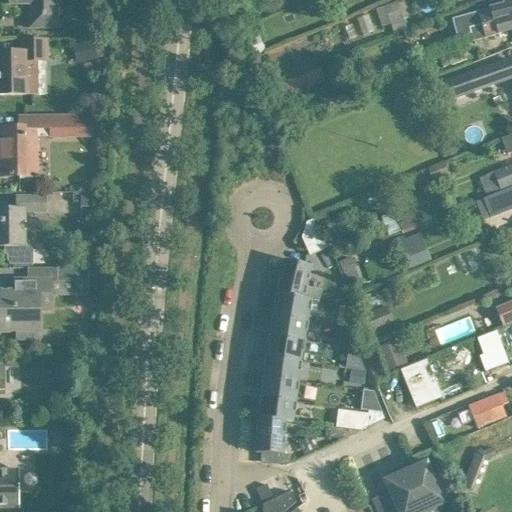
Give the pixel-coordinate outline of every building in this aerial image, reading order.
[(9,0),(9,5),(29,4),(29,29),(57,28),(56,4),(59,4),(58,0),(9,0)] [(451,20),(456,38),(470,33),(470,29),(511,16),(511,0),(497,0),(489,2),(490,9),(451,20)] [(393,35),(406,30),(396,2),(375,10),(381,28),(390,25),(393,35)] [(81,25),(84,19),(74,14),(71,20),(81,25)] [(470,33),(456,38),(456,39),(417,55),(421,65),(438,56),(442,68),(450,65),(450,66),(471,58),(465,43),(484,38),(511,30),(511,16),(470,29),(470,33)] [(252,56),(264,52),(259,36),(247,39),(252,56)] [(38,95),(38,61),(46,61),(46,41),(21,41),(21,53),(0,53),(0,95),(16,95),(38,95)] [(79,44),(83,62),(98,59),(94,41),(79,44)] [(511,67),(509,60),(481,70),(445,82),(450,99),(511,77),(511,67)] [(322,79),(317,68),(277,84),(284,101),(315,88),(312,83),(322,79)] [(311,123),(327,116),(318,94),(302,100),(311,123)] [(49,129),(49,137),(64,137),(64,116),(18,117),(18,129),(0,129),(0,176),(37,176),(36,129),(49,129)] [(511,135),(501,139),(507,155),(511,152),(511,135)] [(449,175),(444,163),(421,172),(396,182),(399,188),(409,184),(411,190),(449,175)] [(478,179),(486,197),(511,187),(511,166),(494,173),(478,179)] [(511,187),(486,197),(485,198),(492,216),(497,214),(511,208),(511,187)] [(81,216),(93,215),(93,196),(81,196),(81,216)] [(0,247),(4,247),(4,251),(7,254),(7,258),(9,261),(9,265),(29,265),(33,265),(33,264),(31,264),(31,246),(24,246),(24,212),(45,212),(45,197),(37,197),(17,197),(17,211),(0,211),(0,247)] [(428,208),(423,198),(392,211),(403,235),(434,222),(433,221),(445,216),(440,203),(428,208)] [(331,227),(325,213),(314,218),(320,232),(331,227)] [(302,238),(306,247),(317,243),(309,222),(308,223),(302,238)] [(431,261),(419,233),(395,243),(406,271),(431,261)] [(277,290),(276,296),(302,300),(304,297),(305,297),(307,288),(306,288),(308,282),(309,282),(310,277),(309,276),(311,267),(284,261),(282,270),(286,271),(285,277),(281,276),(277,290)] [(88,268),(50,268),(50,280),(50,282),(88,282),(88,268)] [(15,295),(0,294),(0,330),(16,331),(17,341),(39,340),(39,330),(39,321),(39,312),(51,311),(50,282),(50,280),(14,281),(15,295)] [(468,290),(472,299),(486,293),(482,284),(468,290)] [(273,315),(273,316),(308,321),(309,313),(310,313),(312,303),(311,303),(311,301),(302,300),(276,296),(274,308),(278,309),(277,315),(273,315)] [(511,301),(495,309),(503,326),(511,322),(511,301)] [(339,307),(336,326),(353,329),(344,308),(339,307)] [(269,335),(269,336),(304,342),(306,333),(307,333),(308,324),(307,323),(308,321),(273,316),(272,317),(270,328),(274,329),(273,335),(269,335)] [(332,327),(330,337),(343,340),(345,330),(332,327)] [(266,355),(266,356),(301,362),(302,353),(303,353),(305,344),(304,344),(304,342),(269,336),(269,337),(267,349),(271,349),(270,355),(266,355)] [(376,348),(386,373),(407,364),(397,339),(376,348)] [(342,367),(362,370),(353,348),(346,347),(342,367)] [(263,376),(263,377),(298,382),(299,373),(300,373),(302,364),(301,364),(301,363),(301,362),(266,356),(266,357),(264,370),(268,370),(267,377),(263,376)] [(400,371),(416,408),(442,398),(426,360),(400,371)] [(363,372),(351,370),(349,380),(362,383),(363,372)] [(260,396),(260,398),(295,402),(297,393),(298,394),(299,384),(298,384),(298,382),(263,377),(263,379),(261,390),(265,391),(264,397),(260,396)] [(363,391),(361,411),(382,413),(373,392),(363,391)] [(477,428),(505,417),(506,419),(511,416),(511,414),(508,404),(508,403),(504,393),(469,407),(477,428)] [(295,402),(260,398),(260,399),(259,410),(263,411),(262,417),(285,421),(285,422),(293,423),(294,413),(295,414),(296,404),(295,404),(295,402)] [(338,411),(336,428),(361,431),(368,427),(369,414),(338,411)] [(285,422),(285,421),(262,417),(258,416),(258,417),(258,418),(256,438),(261,438),(260,445),(256,445),(256,454),(283,455),(284,446),(285,446),(285,441),(284,441),(284,435),(285,435),(286,425),(285,425),(285,422)] [(511,435),(476,451),(462,487),(472,491),(485,459),(511,447),(511,435)] [(375,502),(379,511),(440,511),(437,505),(441,503),(424,466),(388,483),(393,494),(375,502)] [(0,508),(19,509),(19,471),(0,470),(0,508)] [(284,511),(295,503),(290,492),(289,493),(263,505),(262,511),(284,511)]
